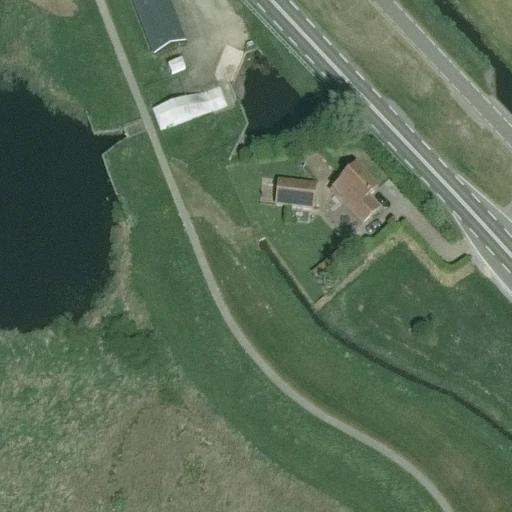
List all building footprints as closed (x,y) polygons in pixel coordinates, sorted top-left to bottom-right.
[(184,44),(166,0),(132,0),(154,56),(184,44)] [(181,61),(168,66),(171,75),(185,70),(181,61)] [(219,87),(152,113),(159,132),(227,106),(219,87)] [(378,210),(368,199),(376,191),(355,169),(338,185),(339,185),(331,193),(362,225),(378,210)] [(278,186),(276,207),(312,210),(314,190),(278,186)] [(345,245),(316,271),(326,282),(355,257),(345,245)]
